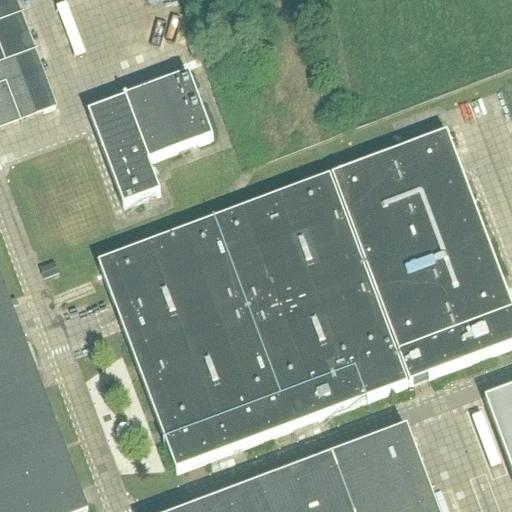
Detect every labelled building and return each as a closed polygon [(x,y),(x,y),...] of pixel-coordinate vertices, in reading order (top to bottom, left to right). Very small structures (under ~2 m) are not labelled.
[(16,0),(0,0),(0,134),(58,112),(16,0)] [(125,214),(162,200),(150,169),(214,145),(190,82),(158,93),(157,90),(124,103),(126,107),(90,120),(125,214)] [(489,102),(473,108),(478,121),(494,115),(489,102)] [(511,313),(447,140),(333,183),(410,389),(511,351),(511,313)] [(82,144),(6,173),(35,251),(111,222),(82,144)] [(330,183),(100,270),(178,478),(293,434),(294,436),(319,426),(319,425),(409,391),(330,183)] [(56,265),(41,271),(45,283),(60,277),(56,265)] [(0,511),(87,511),(0,278),(0,511)] [(511,397),(485,407),(511,477),(511,397)] [(435,511),(408,437),(206,511),(435,511)]
